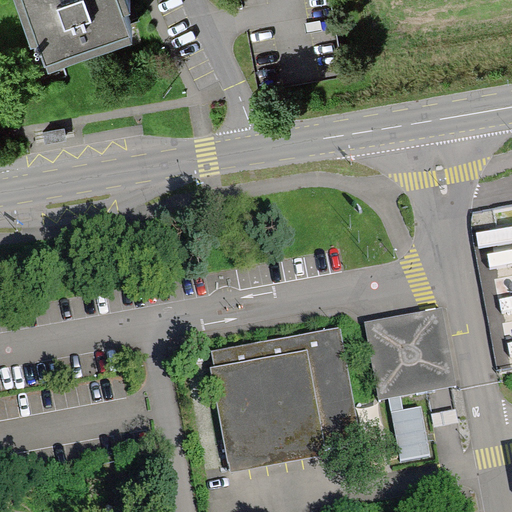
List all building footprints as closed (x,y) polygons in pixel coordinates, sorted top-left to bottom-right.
[(131,0),(23,0),(43,55),(139,21),(131,0)] [(511,359),(511,207),(472,215),(495,363),(511,359)] [(426,308),(366,319),(381,400),(442,390),(455,387),(440,306),(426,308)] [(333,325),(204,350),(228,471),(357,446),(333,325)] [(424,405),(395,410),(404,463),(433,458),(424,405)]
